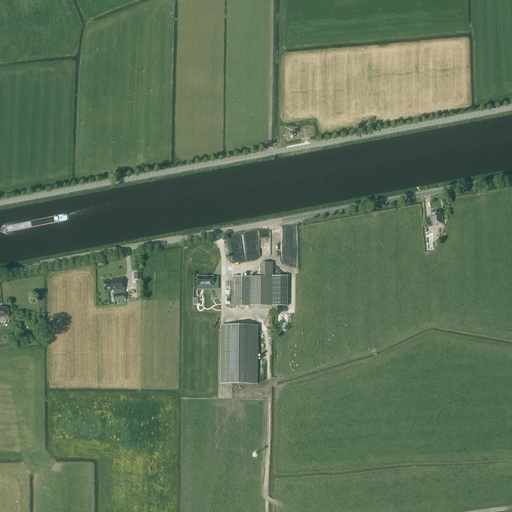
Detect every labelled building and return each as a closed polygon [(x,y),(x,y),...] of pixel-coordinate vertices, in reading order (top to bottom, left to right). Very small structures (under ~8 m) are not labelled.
[(431,225),(443,224),(442,215),(440,216),(440,210),(431,211),(432,215),(430,216),(431,225)] [(433,234),(426,234),(428,250),(434,249),(433,234)] [(261,277),(247,277),(232,277),(231,305),(272,306),(287,306),(287,276),(272,276),(272,263),(261,263),(261,277)] [(214,276),(197,276),(197,285),(213,285),(214,276)] [(114,302),(126,300),(125,293),(124,293),(124,290),(123,278),(110,279),(110,281),(103,282),(104,291),(109,290),(109,291),(112,291),(114,291),(114,294),(113,294),(114,302)] [(0,318),(8,317),(6,307),(0,308),(0,318)] [(258,325),(221,325),(220,384),(257,384),(258,325)]
